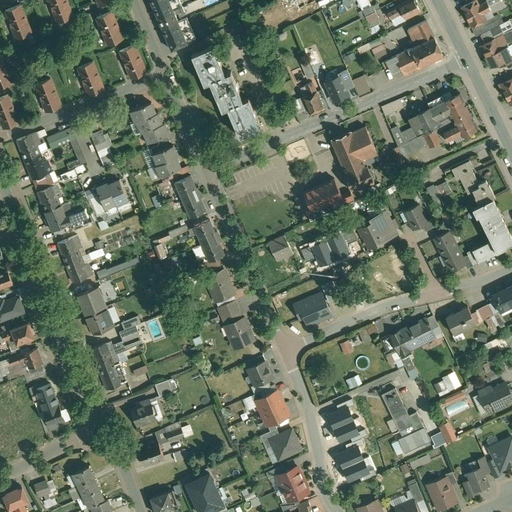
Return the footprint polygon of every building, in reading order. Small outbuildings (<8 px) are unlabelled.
[(74,16),(67,0),(49,0),(58,22),(74,16)] [(180,1),(174,3),(176,6),(173,7),(169,0),(168,0),(154,6),(158,17),(183,6),(180,1)] [(409,0),(387,11),(391,19),(402,13),(405,19),(420,12),(417,5),(417,3),(415,0),(409,0)] [(476,0),(475,0),(462,7),(467,17),(482,10),(479,5),(476,0)] [(502,8),(498,1),(489,6),(491,10),(493,13),(502,8)] [(5,10),(17,39),(32,32),(21,4),(5,10)] [(373,5),(359,12),(362,18),(376,11),(373,5)] [(185,12),(183,6),(158,17),(163,28),(178,21),(175,13),(178,12),(179,14),(185,12)] [(489,6),(482,10),(484,14),(491,10),(489,6)] [(482,10),(467,17),(472,27),(487,20),(484,14),(482,10)] [(112,11),(97,17),(109,45),(124,38),(112,11)] [(376,11),(362,18),(364,24),(375,18),(379,17),(376,11)] [(364,24),(362,25),(365,30),(378,24),(375,18),(364,24)] [(427,20),(408,28),(416,45),(434,36),(427,20)] [(178,21),(163,28),(164,29),(163,30),(164,33),(165,33),(167,38),(183,32),(182,29),(178,21)] [(505,23),(489,30),(493,37),(504,31),(508,29),(505,23)] [(183,32),(167,38),(172,49),(188,43),(184,34),(183,32)] [(416,45),(412,47),(421,66),(443,55),(434,36),(416,45)] [(380,37),(369,42),(372,49),(383,43),(380,37)] [(496,38),(481,45),(486,56),(509,45),(506,40),(499,44),(496,38)] [(372,49),(377,59),(388,54),(383,43),(372,49)] [(511,43),(509,45),(486,56),(491,67),(499,63),(500,66),(511,60),(511,58),(510,55),(506,47),(511,43)] [(147,71),(135,44),(120,50),(131,78),(147,71)] [(214,45),(193,54),(205,83),(211,81),(226,74),(214,45)] [(421,66),(412,47),(396,55),(402,68),(405,73),(421,66)] [(0,86),(12,82),(1,54),(0,54),(0,86)] [(402,68),(396,55),(387,59),(390,66),(393,72),(402,68)] [(307,59),(302,61),(306,70),(311,68),(307,59)] [(94,60),(78,67),(89,94),(105,88),(94,60)] [(226,74),(211,81),(223,109),(228,107),(243,100),(231,71),(226,74)] [(342,71),(335,74),(339,84),(346,81),(342,71)] [(364,75),(353,79),(359,95),(370,90),(364,75)] [(51,77),(36,83),(47,111),(62,105),(51,77)] [(511,78),(500,84),(505,95),(511,91),(511,78)] [(317,91),(313,81),(305,85),(310,94),(303,97),(308,108),(310,113),(324,107),(317,91)] [(339,84),(332,87),(338,101),(352,95),(346,81),(339,84)] [(445,100),(445,102),(450,112),(454,118),(469,110),(469,109),(470,108),(469,104),(466,105),(460,92),(445,100)] [(443,95),(428,102),(431,107),(432,109),(445,102),(445,100),(443,95)] [(20,122),(9,96),(0,99),(0,117),(4,128),(20,122)] [(243,100),(228,107),(240,135),(261,126),(249,97),(243,100)] [(303,97),(291,102),(296,114),(308,108),(303,97)] [(400,98),(382,106),(385,115),(404,107),(400,98)] [(151,102),(131,111),(135,122),(137,121),(156,113),(151,102)] [(445,102),(432,109),(437,119),(450,112),(445,102)] [(431,107),(416,115),(421,125),(425,133),(434,128),(440,125),(438,121),(437,119),(432,109),(431,107)] [(469,110),(454,118),(456,124),(443,131),(448,141),(456,137),(457,140),(463,137),(463,136),(478,128),(472,116),(474,115),(472,111),(470,111),(469,110)] [(156,113),(137,121),(142,132),(144,131),(163,123),(158,112),(156,113)] [(416,115),(410,118),(415,128),(421,125),(416,115)] [(448,116),(438,121),(440,125),(449,120),(450,120),(448,116)] [(440,125),(434,128),(436,132),(451,124),(449,120),(440,125)] [(96,123),(86,127),(88,132),(98,128),(96,123)] [(163,123),(144,131),(148,142),(156,138),(167,134),(169,133),(164,123),(163,123)] [(421,125),(415,128),(415,130),(418,136),(424,134),(425,133),(421,125)] [(351,130),(331,138),(346,173),(366,165),(364,159),(376,154),(378,153),(366,126),(352,132),(351,130)] [(398,126),(392,129),(392,128),(391,128),(395,138),(402,134),(401,132),(398,126)] [(76,138),(72,127),(67,129),(72,139),(76,138)] [(45,128),(17,139),(25,159),(41,152),(38,145),(41,143),(40,140),(39,137),(47,134),(45,128)] [(425,133),(424,134),(428,142),(430,147),(441,142),(436,132),(434,128),(425,133)] [(67,129),(48,137),(53,147),(72,139),(67,129)] [(102,129),(91,134),(93,139),(105,135),(102,129)] [(401,132),(402,134),(395,138),(399,146),(410,141),(418,136),(415,130),(408,134),(406,130),(401,132)] [(167,134),(156,138),(158,144),(170,140),(167,134)] [(418,136),(410,141),(415,150),(424,146),(424,144),(428,142),(424,134),(418,136)] [(105,135),(93,139),(96,145),(107,140),(105,135)] [(170,140),(158,144),(160,149),(172,144),(170,140)] [(410,141),(399,146),(403,156),(415,150),(410,141)] [(160,149),(153,152),(158,164),(177,156),(178,155),(173,144),(160,149)] [(403,156),(399,146),(392,149),(399,164),(405,161),(403,156)] [(111,151),(100,156),(103,161),(114,157),(111,151)] [(41,152),(25,159),(33,178),(52,171),(49,162),(45,164),(41,152)] [(376,154),(364,159),(366,165),(367,164),(368,165),(378,160),(376,154)] [(158,164),(154,166),(159,177),(168,173),(180,168),(181,167),(177,156),(158,164)] [(114,157),(103,161),(105,167),(116,162),(114,157)] [(80,158),(67,163),(69,169),(82,164),(80,158)] [(469,160),(452,168),(456,176),(462,173),(471,169),(473,168),(470,163),(471,163),(469,160)] [(84,163),(74,168),(77,174),(87,170),(84,163)] [(346,173),(345,174),(347,178),(345,178),(349,187),(351,187),(352,190),(375,181),(373,177),(375,176),(371,167),(369,168),(368,165),(367,164),(366,165),(346,173)] [(74,168),(66,171),(69,178),(77,174),(74,168)] [(180,168),(168,173),(170,179),(182,174),(180,168)] [(488,184),(486,179),(479,183),(471,169),(462,173),(470,191),(472,190),(480,204),(493,198),(496,196),(489,184),(488,184)] [(192,176),(175,183),(182,200),(202,191),(200,186),(197,187),(192,176)] [(334,178),(304,191),(311,207),(307,209),(306,208),(311,220),(337,208),(355,200),(350,190),(342,194),(334,178)] [(128,199),(119,179),(109,184),(116,202),(117,204),(128,199)] [(424,188),(430,201),(450,193),(444,179),(424,188)] [(108,181),(97,186),(106,207),(116,202),(109,184),(108,181)] [(50,187),(39,191),(46,210),(61,204),(57,193),(61,191),(58,184),(57,184),(50,187)] [(80,189),(68,194),(70,200),(82,195),(80,189)] [(202,191),(182,200),(189,217),(206,210),(201,198),(204,197),(202,191)] [(511,240),(511,236),(493,198),(480,204),(475,207),(492,240),(496,249),(497,248),(511,240)] [(61,204),(46,210),(54,230),(65,225),(72,222),(73,222),(70,214),(66,215),(61,204)] [(419,204),(406,211),(407,211),(410,218),(410,219),(414,228),(415,228),(414,227),(420,224),(421,225),(422,225),(428,222),(428,221),(419,204)] [(373,222),(361,228),(370,246),(383,239),(381,236),(395,229),(386,211),(372,218),(373,222)] [(325,218),(300,229),(303,236),(323,227),(322,226),(327,224),(325,218)] [(451,218),(440,224),(443,230),(454,225),(451,218)] [(433,219),(428,221),(428,222),(422,225),(426,231),(436,225),(433,219)] [(101,222),(103,229),(111,227),(109,220),(101,222)] [(211,220),(193,227),(201,244),(221,235),(219,230),(216,231),(211,220)] [(184,227),(170,230),(172,236),(186,233),(184,227)] [(449,230),(435,237),(440,247),(441,246),(445,252),(443,253),(443,254),(458,247),(449,230)] [(71,237),(58,241),(66,261),(81,255),(77,244),(81,242),(78,234),(77,234),(71,237)] [(264,243),(273,262),(292,254),(284,234),(264,243)] [(221,235),(201,244),(208,262),(225,254),(220,242),(223,240),(221,235)] [(97,249),(104,247),(102,240),(96,242),(97,249)] [(492,240),(467,252),(469,254),(473,263),(498,251),(497,248),(496,249),(492,240)] [(159,258),(167,256),(164,243),(156,245),(159,258)] [(458,247),(443,254),(445,254),(449,260),(447,261),(451,271),(465,264),(466,263),(463,257),(458,247)] [(318,258),(314,251),(308,255),(311,260),(312,262),(318,258)] [(318,258),(312,262),(311,260),(309,261),(311,264),(313,263),(319,274),(326,286),(345,275),(331,251),(318,258)] [(473,263),(469,254),(463,257),(466,263),(465,264),(468,268),(474,265),(473,263)] [(81,255),(66,261),(74,280),(85,276),(92,273),(93,273),(90,264),(86,266),(81,255)] [(101,277),(140,262),(138,256),(99,272),(101,277)] [(225,269),(206,277),(214,295),(219,293),(221,296),(223,297),(235,292),(225,269)] [(7,271),(0,273),(0,288),(12,284),(7,271)] [(319,279),(311,284),(316,292),(326,286),(319,274),(317,275),(319,279)] [(90,288),(78,292),(86,312),(102,307),(97,295),(101,294),(98,285),(97,285),(90,288)] [(356,289),(347,293),(352,303),(361,298),(356,289)] [(511,303),(505,289),(493,294),(495,300),(501,311),(511,305),(511,303)] [(0,301),(0,319),(23,311),(18,297),(4,303),(3,300),(1,301),(0,301)] [(179,307),(177,300),(162,304),(163,312),(179,307)] [(236,300),(218,307),(223,320),(241,312),(236,300)] [(501,311),(495,300),(489,303),(494,314),(501,311)] [(476,323),(467,305),(445,316),(454,333),(476,323)] [(102,307),(86,312),(94,333),(106,329),(113,326),(110,318),(107,319),(102,307)] [(433,314),(426,317),(428,322),(429,321),(430,323),(429,323),(432,329),(439,325),(433,314)] [(121,322),(125,329),(136,325),(141,322),(138,315),(121,322)] [(245,316),(229,323),(238,345),(255,338),(245,316)] [(426,317),(390,335),(395,345),(406,340),(410,349),(410,348),(435,336),(432,329),(429,323),(430,323),(429,321),(428,322),(426,317)] [(28,323),(12,328),(16,337),(18,343),(30,338),(33,337),(28,323)] [(111,341),(107,343),(115,363),(119,361),(120,360),(117,353),(126,350),(143,342),(136,325),(125,329),(119,331),(123,340),(113,344),(111,341)] [(12,328),(3,332),(6,340),(16,337),(12,328)] [(390,335),(382,339),(389,353),(397,349),(395,345),(390,335)] [(30,338),(18,343),(20,348),(32,343),(30,338)] [(338,342),(343,353),(351,349),(347,338),(338,342)] [(406,340),(395,345),(397,349),(402,358),(409,354),(412,352),(410,348),(410,349),(406,340)] [(107,343),(91,348),(99,369),(115,363),(107,343)] [(37,348),(25,352),(27,359),(30,368),(42,364),(43,363),(37,348)] [(25,352),(11,357),(13,364),(27,359),(25,352)] [(415,367),(409,354),(402,358),(408,370),(415,367)] [(273,377),(266,360),(249,368),(256,384),(268,379),(273,377)] [(115,363),(99,369),(107,388),(127,380),(119,361),(115,363)] [(42,364),(30,368),(32,372),(43,368),(42,364)] [(137,376),(150,371),(147,364),(134,370),(137,376)] [(431,380),(436,394),(459,385),(453,371),(431,380)] [(349,387),(360,382),(356,374),(345,379),(349,387)] [(174,378),(156,384),(159,396),(178,389),(174,378)] [(268,379),(256,384),(251,386),(255,393),(271,386),(268,379)] [(492,388),(480,393),(489,411),(511,400),(511,394),(506,382),(492,388)] [(51,384),(37,390),(39,395),(39,397),(54,392),(51,384)] [(409,414),(396,386),(383,393),(400,429),(401,428),(404,436),(425,426),(417,410),(409,414)] [(439,399),(447,417),(469,407),(460,389),(439,399)] [(275,391),(257,399),(259,405),(258,409),(262,410),(262,412),(284,402),(281,396),(277,394),(275,391)] [(54,392),(39,397),(41,400),(45,411),(60,406),(54,392)] [(149,399),(138,403),(138,402),(137,403),(138,407),(133,408),(132,408),(138,425),(138,424),(148,420),(156,417),(156,418),(157,418),(151,402),(157,399),(156,397),(157,397),(157,396),(150,398),(149,398),(149,399)] [(45,411),(41,400),(35,402),(39,413),(45,411)] [(284,402),(262,412),(263,413),(262,417),(266,419),(268,424),(274,421),(287,416),(285,412),(287,408),(284,402)] [(60,406),(45,411),(52,428),(66,423),(60,406)] [(40,435),(29,409),(21,412),(25,422),(19,424),(24,438),(25,440),(40,435)] [(7,414),(0,417),(5,430),(12,427),(7,414)] [(444,442),(454,437),(445,419),(435,424),(444,442)] [(180,421),(165,428),(167,432),(182,427),(180,421)] [(274,421),(268,424),(271,430),(277,427),(274,421)] [(19,424),(12,427),(17,440),(24,438),(19,424)] [(6,443),(0,426),(0,453),(1,456),(16,451),(12,441),(6,443)] [(404,436),(400,438),(406,451),(424,443),(425,446),(431,443),(429,440),(431,439),(425,426),(404,436)] [(185,435),(182,427),(167,432),(170,440),(185,435)] [(271,430),(261,434),(265,444),(271,441),(270,438),(280,433),(277,427),(271,430)] [(280,433),(270,438),(271,441),(276,453),(280,451),(283,457),(302,449),(293,428),(280,433)] [(511,463),(511,433),(488,444),(499,469),(511,463)] [(159,441),(139,447),(145,464),(165,457),(159,441)] [(186,448),(174,452),(177,461),(189,457),(186,448)] [(426,453),(408,461),(410,467),(429,459),(426,453)] [(491,470),(485,456),(478,459),(481,466),(485,473),(491,470)] [(283,464),(266,471),(270,479),(278,475),(278,474),(286,471),(283,464)] [(89,465),(74,472),(79,484),(94,477),(89,465)] [(286,471),(278,474),(278,475),(283,487),(303,478),(298,465),(286,471)] [(481,466),(469,471),(471,478),(464,481),(470,496),(478,493),(476,490),(489,484),(485,473),(481,466)] [(457,481),(452,470),(446,473),(447,476),(446,476),(450,484),(457,481)] [(205,511),(224,503),(210,472),(187,482),(195,500),(200,511),(205,511)] [(446,476),(430,482),(436,497),(434,498),(438,509),(458,501),(453,489),(452,489),(450,484),(446,476)] [(94,477),(79,484),(84,495),(99,488),(94,477)] [(303,478),(283,487),(289,499),(289,500),(297,496),(309,491),(303,478)] [(51,492),(47,480),(41,482),(45,494),(51,492)] [(417,481),(409,485),(415,498),(417,501),(424,498),(417,481)] [(41,482),(35,485),(40,496),(45,494),(41,482)] [(183,489),(173,493),(174,494),(170,496),(174,508),(195,500),(187,482),(181,484),(183,489)] [(20,486),(2,494),(10,510),(15,508),(16,511),(26,511),(23,504),(28,502),(20,486)] [(99,488),(84,495),(89,506),(92,505),(101,501),(105,499),(99,488)] [(168,492),(152,498),(157,511),(162,511),(174,508),(170,496),(168,492)] [(386,505),(381,492),(375,495),(377,499),(376,499),(380,508),(386,505)] [(286,493),(280,495),(283,502),(289,499),(286,493)] [(297,496),(289,500),(289,499),(283,502),(281,503),(284,510),(297,504),(300,503),(297,496)] [(45,500),(47,507),(58,504),(57,497),(45,500)] [(105,499),(101,501),(92,505),(94,511),(106,511),(112,510),(108,498),(105,499)] [(415,498),(395,507),(397,511),(419,511),(417,506),(418,505),(417,501),(415,498)] [(376,499),(360,506),(362,511),(382,511),(380,508),(376,499)] [(300,503),(297,504),(300,511),(308,507),(309,509),(312,508),(309,500),(300,503)]
